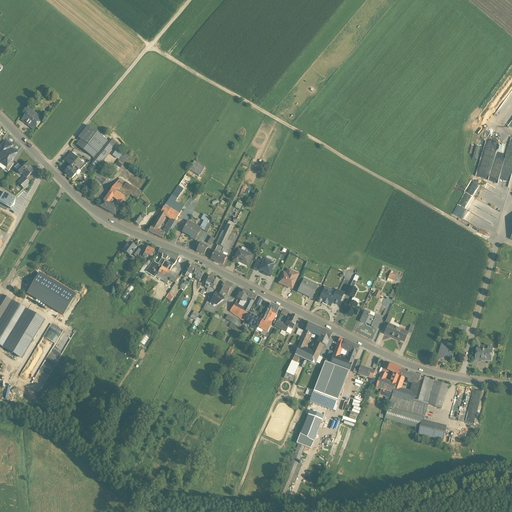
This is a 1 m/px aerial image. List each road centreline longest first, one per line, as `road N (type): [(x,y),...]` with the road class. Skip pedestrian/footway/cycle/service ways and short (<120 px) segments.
road 1 (tertiary): [(0,119),(113,225),(408,364),(511,385)]
road 2 (track): [(93,0),(149,46),(496,244)]
road 3 (track): [(275,511),(155,497),(53,424),(0,408)]
road 4 (track): [(188,0),(48,168)]
road 5 (track): [(511,186),(461,379)]
road 6 (track): [(351,511),(483,463),(511,465)]
road 7 (track): [(301,368),(293,392),(272,407),(232,507)]
road 8 (track): [(66,187),(0,293)]
